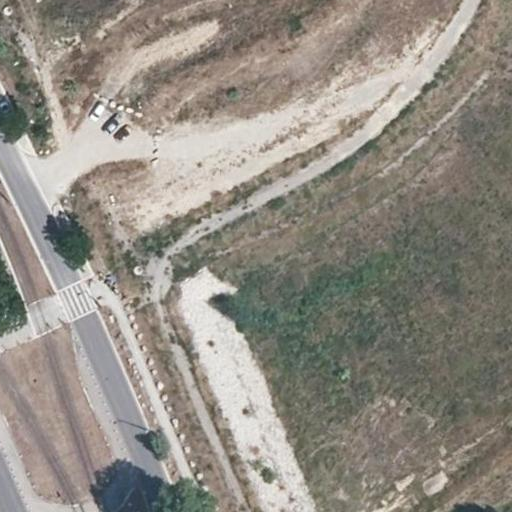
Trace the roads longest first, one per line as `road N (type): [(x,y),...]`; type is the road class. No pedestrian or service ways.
road 1 (primary): [(164,511),(149,458),(25,183)]
road 2 (residential): [(25,183),(156,109),(260,0)]
